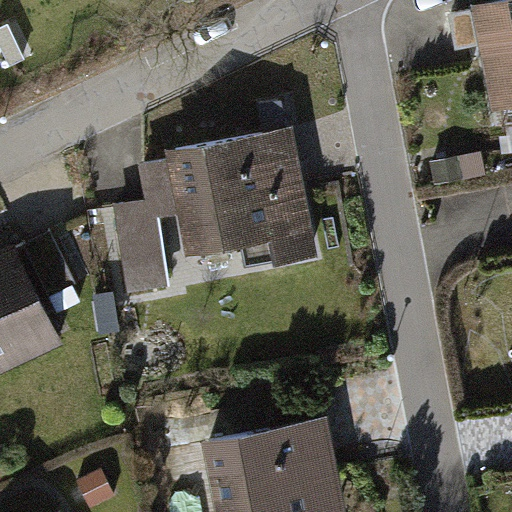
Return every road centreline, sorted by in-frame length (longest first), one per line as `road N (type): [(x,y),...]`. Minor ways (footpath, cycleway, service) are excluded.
road 1 (residential): [(352,0),(448,511)]
road 2 (residential): [(322,0),(0,157)]
